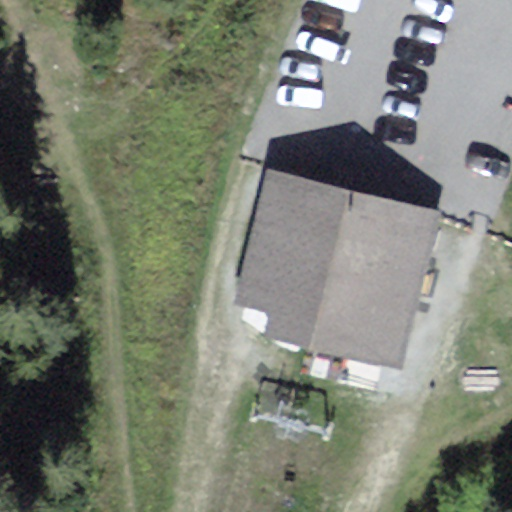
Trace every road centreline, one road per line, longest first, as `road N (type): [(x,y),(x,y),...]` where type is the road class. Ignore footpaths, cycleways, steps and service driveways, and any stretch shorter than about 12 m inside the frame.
road 1 (track): [(165,457),(254,158),(331,0)]
road 2 (track): [(165,457),(112,270),(4,162)]
